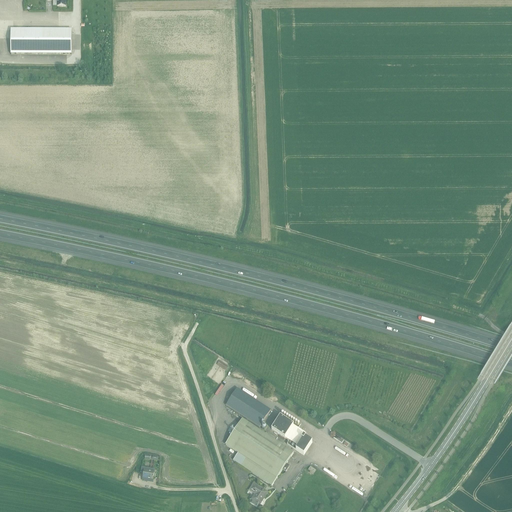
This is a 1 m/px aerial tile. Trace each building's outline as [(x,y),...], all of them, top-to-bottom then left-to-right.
[(71,50),(71,30),(11,30),(11,50),(71,50)] [(226,370),(228,366),(220,361),(218,365),(226,370)] [(271,411),(237,389),(226,406),(260,428),(271,411)] [(272,429),(298,447),(295,450),(304,456),(312,443),(304,437),(306,434),(298,429),(301,425),(282,413),(280,417),(272,429)] [(238,453),(233,461),(272,486),(283,470),(286,472),(290,466),(286,464),(293,453),(242,420),(225,445),(238,453)] [(146,481),(147,479),(153,480),(154,472),(149,471),(149,469),(142,467),(141,473),(143,473),(142,480),(146,481)] [(260,505),(267,493),(254,484),(250,491),(256,494),(252,500),(253,500),(251,503),(256,506),(257,506),(258,504),(259,505),(259,504),(260,505)] [(360,487),(357,492),(365,496),(368,491),(360,487)]
